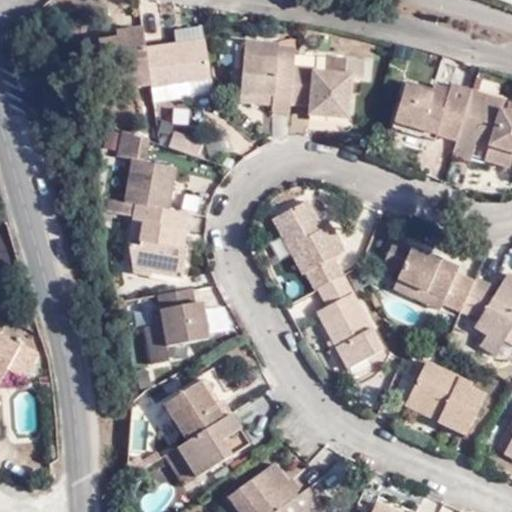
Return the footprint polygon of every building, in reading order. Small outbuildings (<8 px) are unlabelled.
[(122,33),(123,43),(131,42),(132,45),(149,44),(147,32),(142,29),(122,33)] [(180,34),(181,47),(209,44),(208,31),(180,34)] [(155,88),(150,50),(149,44),(132,45),(131,42),(123,43),(102,45),(109,96),(155,89),(155,88)] [(181,47),(150,50),(155,88),(155,89),(155,91),(215,83),(209,44),(181,47)] [(277,100),(276,110),(276,117),(292,120),(294,108),(298,66),(300,51),(283,49),(283,47),(251,44),(244,96),(277,100)] [(330,112),(330,119),(352,122),(357,80),(367,80),(369,62),(336,61),(334,76),(321,75),(322,69),(298,66),(294,108),(315,110),(331,112),(330,112)] [(438,139),(462,145),(477,96),(455,89),(453,93),(439,90),(437,95),(411,87),(398,126),(438,139)] [(242,104),(276,110),(277,100),(244,96),(242,104)] [(477,96),(462,145),(458,159),(475,164),(482,147),(493,150),(488,164),(511,171),(511,115),(508,114),(511,106),(477,96)] [(314,118),(330,119),(330,112),(331,112),(315,110),(314,118)] [(435,146),(438,139),(398,126),(396,134),(435,146)] [(139,165),(132,207),(154,211),(173,214),(181,172),(151,166),(156,145),(127,134),(123,162),(139,165)] [(177,134),(173,151),(202,161),(207,145),(177,134)] [(154,211),(132,207),(118,204),(115,204),(113,218),(141,222),(135,253),(140,279),(158,281),(159,276),(160,266),(191,271),(195,253),(181,250),(183,242),(191,243),(195,218),(173,214),(154,211)] [(315,279),(322,294),(349,279),(340,262),(349,258),(337,232),(329,236),(322,226),(312,206),(279,225),(309,281),(315,279)] [(330,221),(322,226),(329,236),(337,232),(330,221)] [(449,309),(465,316),(478,285),(461,277),(464,272),(443,263),(440,268),(431,264),(433,259),(398,241),(387,269),(405,279),(398,293),(427,307),(432,296),(451,305),(449,309)] [(443,263),(433,259),(431,264),(440,268),(443,263)] [(189,280),(191,271),(160,266),(159,276),(189,280)] [(478,285),(465,316),(483,324),(480,331),(494,339),(488,351),(505,358),(511,345),(511,276),(503,291),(511,295),(511,298),(508,306),(497,301),(492,298),(497,288),(481,280),(478,285)] [(391,357),(349,279),(322,294),(333,315),(325,320),(355,378),(391,357)] [(511,295),(503,291),(497,301),(508,306),(511,298),(511,295)] [(200,306),(198,294),(162,300),(165,313),(168,329),(158,331),(150,332),(157,368),(175,365),(172,351),(212,343),(209,320),(200,321),(197,307),(200,306)] [(449,309),(451,305),(432,296),(427,307),(446,316),(449,309)] [(206,305),(200,306),(197,307),(200,321),(209,320),(206,305)] [(156,315),(158,331),(168,329),(165,313),(156,315)] [(0,377),(1,378),(5,369),(20,376),(34,351),(17,342),(14,347),(0,339),(0,330),(4,323),(0,320),(0,377)] [(444,418),(440,427),(439,430),(466,443),(488,402),(471,393),(473,390),(427,367),(411,401),(444,418)] [(31,391),(11,397),(21,433),(42,427),(31,391)] [(166,415),(188,450),(232,421),(224,410),(217,414),(202,391),(166,415)] [(407,408),(440,427),(444,418),(411,401),(407,408)] [(232,421),(188,450),(179,455),(168,462),(190,494),(201,487),(228,470),(225,465),(229,462),(232,467),(248,457),(238,442),(242,439),(232,421)] [(142,463),(133,469),(140,481),(163,465),(159,458),(145,467),(142,463)] [(233,502),(240,511),(287,511),(306,498),(282,465),(233,502)] [(306,498),(287,511),(321,511),(320,510),(325,507),(315,493),(306,498)]
